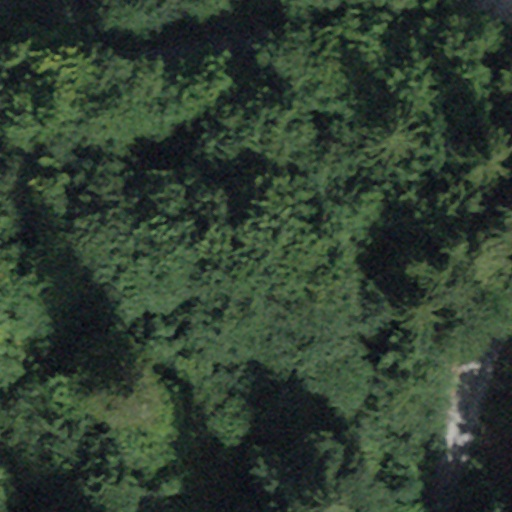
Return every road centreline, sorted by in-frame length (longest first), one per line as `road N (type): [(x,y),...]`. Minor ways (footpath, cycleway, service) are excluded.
road 1 (track): [(0,58),(121,60),(272,36),(511,17)]
road 2 (track): [(428,511),(511,298)]
